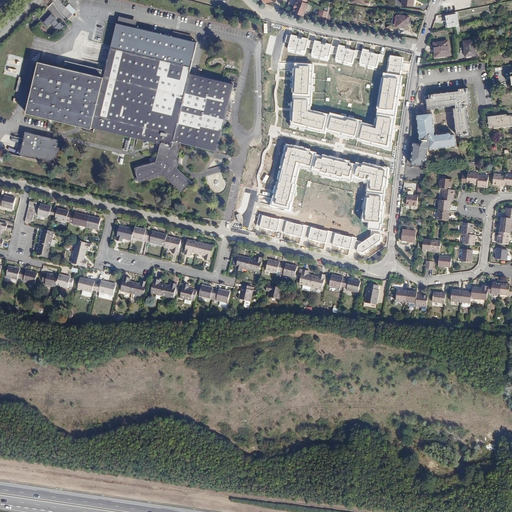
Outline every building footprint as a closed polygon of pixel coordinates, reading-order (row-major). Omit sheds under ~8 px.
[(307,3),(299,0),(297,4),(296,4),(295,7),(293,12),(304,16),(309,5),(307,3)] [(328,13),(322,10),(319,16),(327,18),(328,13)] [(51,14),(43,22),(47,26),(50,23),(58,32),(64,27),(59,22),(59,23),(55,19),(55,18),(51,14)] [(447,28),(451,27),(455,26),(459,25),(457,14),(445,16),(447,28)] [(409,17),(397,15),(395,27),(407,29),(409,17)] [(63,69),(37,64),(24,114),(90,131),(91,128),(160,145),(155,164),(134,169),(137,184),(160,177),(181,194),(190,183),(179,173),(181,170),(180,162),(175,158),(179,144),(215,153),(232,87),(188,76),(196,46),(116,26),(103,80),(100,79),(102,72),(64,63),(63,69)] [(364,54),(286,34),(284,42),(289,43),(288,50),(304,54),(305,47),(313,49),(312,56),(329,60),(330,54),(335,55),(334,61),(352,65),(354,57),(361,58),(359,64),(376,68),(378,61),(381,62),(383,55),(365,50),(364,54)] [(474,39),(463,41),(465,56),(476,55),(474,39)] [(448,44),(436,45),(437,56),(449,55),(448,44)] [(403,58),(391,56),(388,74),(383,73),(376,126),(362,123),(363,121),(331,112),(330,116),(311,110),(314,65),(294,64),(293,67),(289,126),(326,135),(327,131),(358,139),(357,143),(390,150),(403,76),(400,76),(403,58)] [(461,90),(425,95),(427,103),(429,102),(430,107),(455,104),(459,133),(463,133),(463,135),(471,134),(468,105),(472,104),(470,87),(460,88),(461,90)] [(433,139),(431,148),(459,145),(457,133),(453,134),(453,132),(435,134),(436,136),(433,137),(433,133),(436,132),(434,113),(426,114),(425,110),(419,111),(419,115),(418,115),(422,139),(423,139),(433,139)] [(506,113),(488,115),(489,126),(494,125),(494,127),(511,125),(511,117),(511,115),(506,115),(506,113)] [(62,141),(25,133),(20,156),(55,165),(62,141)] [(416,141),(413,163),(424,164),(425,160),(428,160),(429,149),(431,148),(433,139),(423,139),(422,142),(416,141)] [(272,202),(271,206),(288,210),(291,202),(293,202),(298,185),(296,184),(299,167),(312,170),(311,174),(352,184),(353,179),(369,182),(367,198),(365,198),(362,221),(369,222),(368,229),(372,230),(371,237),(363,242),(356,241),(357,238),(260,215),(257,227),(366,253),(380,243),(382,231),(379,230),(380,224),(383,224),(387,201),(384,201),(385,187),(388,188),(388,169),(364,162),(363,164),(357,163),(357,165),(316,155),(317,153),(311,151),(311,149),(286,144),(272,202)] [(468,170),(467,173),(466,181),(478,182),(479,173),(479,171),(468,170)] [(506,174),(495,172),(494,183),(505,185),(505,182),(506,174)] [(489,174),(479,173),(478,182),(478,184),(487,185),(489,174)] [(440,188),(444,188),(451,189),(452,179),(441,178),(440,188)] [(444,188),(443,199),(451,200),(454,200),(455,189),(451,189),(444,188)] [(420,195),(409,194),(408,204),(419,205),(420,195)] [(17,200),(6,197),(3,209),(14,212),(17,200)] [(440,199),(439,209),(450,210),(451,200),(443,199),(440,199)] [(40,205),(32,203),(28,222),(35,224),(40,205)] [(55,210),(44,207),(41,218),(52,221),(52,219),(55,220),(57,212),(54,211),(55,210)] [(439,209),(438,219),(445,219),(449,220),(450,210),(439,209)] [(60,213),(57,212),(55,220),(58,221),(58,222),(69,225),(72,214),(61,211),(60,213)] [(93,219),(79,216),(76,227),(90,231),(93,219)] [(511,226),(511,225),(511,218),(506,218),(502,217),(501,225),(511,226)] [(104,222),(93,219),(90,231),(101,233),(104,222)] [(463,233),(466,233),(474,234),(475,222),(464,221),(463,233)] [(511,226),(501,225),(500,232),(510,233),(511,233),(511,226)] [(135,241),(137,232),(123,229),(120,243),(126,245),(126,242),(134,244),(135,241)] [(150,243),(152,235),(149,234),(149,233),(138,230),(137,232),(135,241),(146,244),(147,242),(150,243)] [(418,231),(406,230),(405,240),(417,241),(418,231)] [(57,233),(48,231),(47,234),(46,234),(43,245),(54,248),(57,236),(56,236),(57,233)] [(510,233),(500,232),(499,232),(498,243),(508,244),(510,233)] [(474,234),(466,233),(464,244),(476,245),(477,235),(474,234)] [(167,250),(169,239),(170,238),(155,234),(155,235),(152,235),(150,243),(153,244),(152,246),(167,250)] [(434,239),(425,238),(424,250),(433,251),(434,239)] [(184,243),(169,239),(167,250),(166,250),(175,253),(174,256),(180,258),(184,243)] [(443,240),(434,239),(433,251),(441,252),(442,241),(443,240)] [(94,246),(80,242),(78,253),(89,256),(90,251),(93,251),(94,246)] [(201,246),(190,243),(186,258),(192,260),(193,256),(198,257),(201,246)] [(54,248),(43,245),(40,256),(51,259),(54,248)] [(215,250),(201,246),(198,257),(207,260),(206,263),(212,265),(215,250)] [(509,250),(498,248),(496,258),(508,259),(509,250)] [(474,250),(464,249),(463,261),(472,262),(474,250)] [(88,261),(89,256),(78,253),(75,264),(89,268),(91,262),(88,261)] [(453,257),(441,255),(440,265),(452,266),(453,257)] [(239,259),(236,274),(241,275),(242,272),(248,273),(251,262),(239,259)] [(256,263),(251,262),(248,273),(260,276),(264,262),(257,260),(256,263)] [(279,268),(269,265),(266,276),(277,279),(277,277),(281,278),(283,270),(279,269),(279,268)] [(22,270),(11,268),(7,279),(18,282),(19,279),(22,280),(24,272),(21,271),(22,270)] [(285,271),(283,270),(281,278),(283,279),(283,280),(295,283),(297,272),(286,269),(285,271)] [(27,273),(24,272),(22,280),(25,280),(24,283),(36,286),(38,275),(27,272),(27,273)] [(51,275),(47,274),(45,281),(49,282),(48,285),(59,288),(59,286),(62,276),(51,273),(51,275)] [(62,274),(62,276),(59,286),(70,289),(71,287),(74,288),(76,279),(73,278),(73,277),(62,274)] [(309,275),(303,274),(300,288),(311,291),(314,280),(308,278),(309,275)] [(319,281),(314,280),(311,291),(321,294),(325,279),(320,278),(319,281)] [(344,282),(333,279),(330,290),(341,293),(342,291),(345,292),(347,284),(344,283),(344,282)] [(100,284),(83,280),(80,292),(94,296),(95,292),(98,292),(100,284)] [(131,283),(126,281),(122,296),(133,299),(136,287),(131,286),(131,283)] [(493,285),(490,285),(489,293),(501,294),(503,283),(494,282),(493,285)] [(103,285),(100,284),(98,292),(101,293),(101,295),(115,298),(118,287),(104,283),(103,285)] [(162,284),(156,283),(152,298),(163,301),(166,289),(161,288),(162,284)] [(350,284),(347,284),(345,292),(347,292),(347,294),(358,297),(361,286),(350,283),(350,284)] [(511,284),(503,283),(501,294),(511,294),(511,286),(510,287),(511,284)] [(364,306),(376,308),(380,285),(368,284),(364,306)] [(141,288),(136,287),(133,299),(145,301),(148,287),(142,285),(141,288)] [(172,290),(166,289),(163,301),(175,303),(179,289),(173,287),(172,290)] [(191,289),(185,287),(182,302),(192,305),(195,294),(190,292),(191,289)] [(474,287),(474,291),(473,298),(483,299),(484,288),(474,287)] [(215,291),(204,288),(201,299),(212,302),(213,301),(216,301),(218,293),(215,292),(215,291)] [(281,293),(267,289),(265,294),(269,296),(268,298),(279,301),(281,293)] [(409,289),(399,289),(397,299),(408,301),(409,289)] [(420,291),(409,289),(408,301),(418,302),(419,293),(420,291)] [(463,290),(454,289),(452,300),(462,301),(463,290)] [(447,292),(435,290),(434,300),(446,301),(447,292)] [(474,291),(463,290),(462,301),(464,301),(464,305),(472,306),(473,298),(474,291)] [(255,294),(243,291),(240,302),(252,306),(255,294)] [(221,294),(218,293),(216,301),(218,302),(218,304),(230,307),(232,296),(221,293),(221,294)] [(430,294),(419,293),(418,302),(418,304),(429,306),(430,294)] [(279,301),(268,298),(267,304),(278,307),(279,301)]
